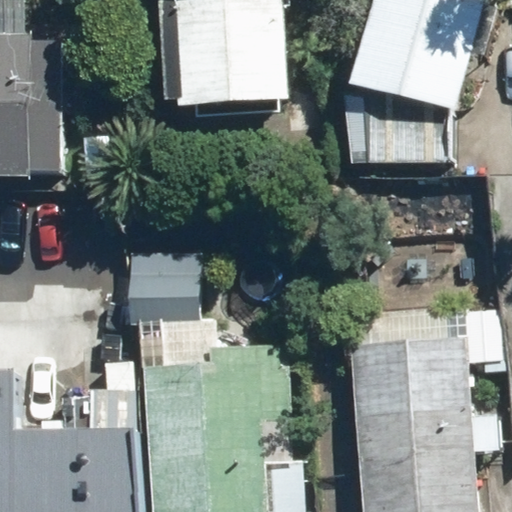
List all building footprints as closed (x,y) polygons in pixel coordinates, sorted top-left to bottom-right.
[(0,0),(0,180),(38,180),(38,176),(68,176),(67,41),(31,41),(31,0),(0,0)] [(169,0),(178,114),(303,104),(295,0),(169,0)] [(385,0),(365,90),(471,114),(497,0),(385,0)] [(348,93),(361,167),(452,168),(452,113),(348,93)] [(136,278),(138,326),(202,324),(200,276),(136,278)] [(481,511),(467,342),(353,352),(366,511),(481,511)] [(145,375),(156,511),(271,511),(265,425),(294,423),(288,346),(217,352),(218,369),(145,375)] [(0,511),(145,511),(140,434),(11,437),(10,381),(0,380),(0,511)]
